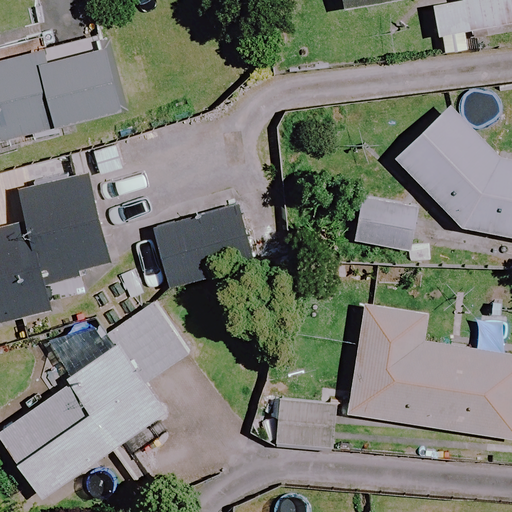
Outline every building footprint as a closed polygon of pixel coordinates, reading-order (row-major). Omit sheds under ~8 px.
[(511,0),(336,0),(338,10),(414,0),(434,0),(440,42),(511,33),(511,0)] [(0,142),(59,128),(127,110),(125,102),(148,96),(139,64),(117,69),(109,36),(40,54),(38,46),(0,55),(0,142)] [(511,162),(502,160),(450,105),(394,157),(459,227),(511,239),(511,162)] [(89,172),(17,191),(25,222),(0,229),(0,327),(55,312),(46,281),(114,262),(89,172)] [(268,261),(252,199),(153,224),(168,286),(268,261)] [(415,250),(418,207),(371,204),(369,247),(415,250)] [(428,313),(363,305),(349,418),(511,438),(511,351),(425,340),(428,313)] [(162,416),(116,347),(65,382),(69,388),(0,435),(0,440),(40,499),(162,416)]
